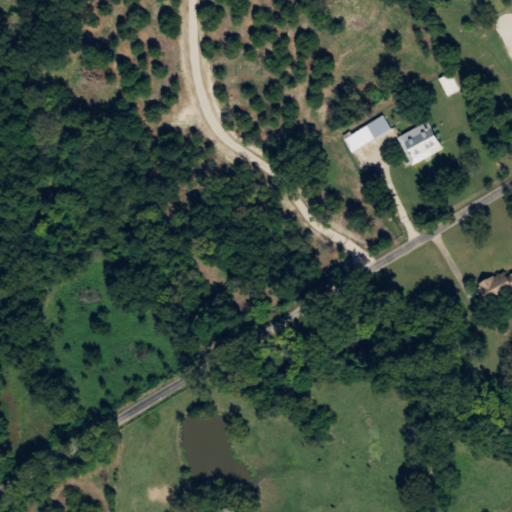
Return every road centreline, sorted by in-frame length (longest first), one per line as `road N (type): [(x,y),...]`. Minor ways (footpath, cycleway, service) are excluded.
road 1 (residential): [(0,490),(283,310),(511,179)]
road 2 (residential): [(437,219),(487,318),(511,314)]
